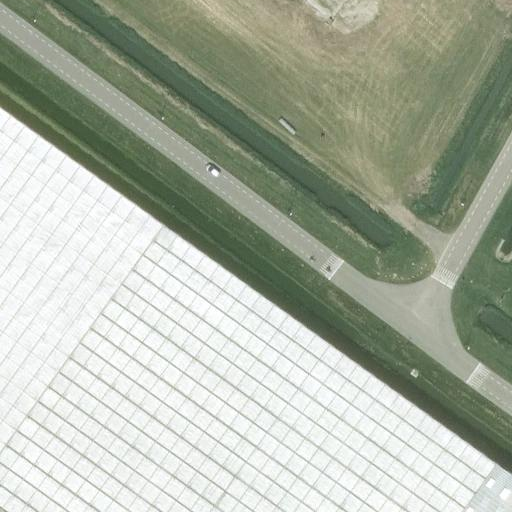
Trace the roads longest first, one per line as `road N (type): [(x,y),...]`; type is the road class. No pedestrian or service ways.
road 1 (unclassified): [(417,334),(0,22)]
road 2 (unclassified): [(417,334),(511,161)]
